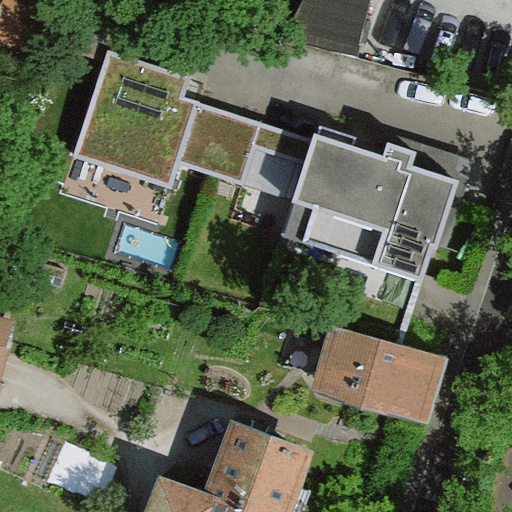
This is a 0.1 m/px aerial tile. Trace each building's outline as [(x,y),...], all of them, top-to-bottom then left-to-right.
[(362,47),(373,0),(307,0),(293,29),(362,47)] [(196,75),(112,48),(78,154),(176,185),(183,163),(246,183),(267,119),(190,94),(196,75)] [(455,181),(318,138),(289,235),(354,257),(424,279),(455,181)] [(424,279),(354,257),(345,287),(413,310),(424,279)] [(412,354),(340,336),(329,380),(403,401),(408,412),(428,417),(445,357),(414,348),(412,354)] [(280,511),(302,453),(239,431),(212,503),(165,487),(155,511),(280,511)]
